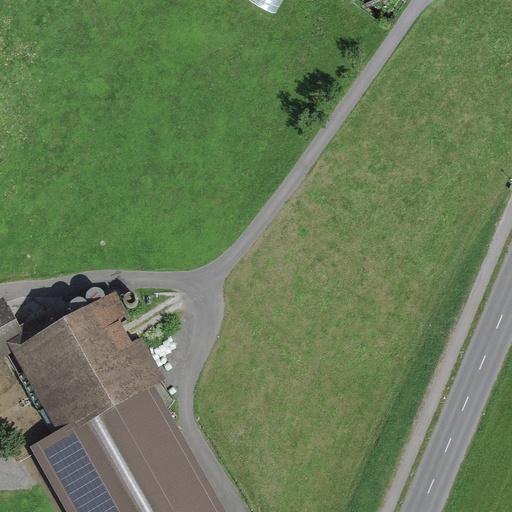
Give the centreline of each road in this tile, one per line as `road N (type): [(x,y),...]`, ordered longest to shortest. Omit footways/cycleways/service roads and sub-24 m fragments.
road 1 (primary): [(511,295),(421,511)]
road 2 (track): [(0,292),(209,280)]
